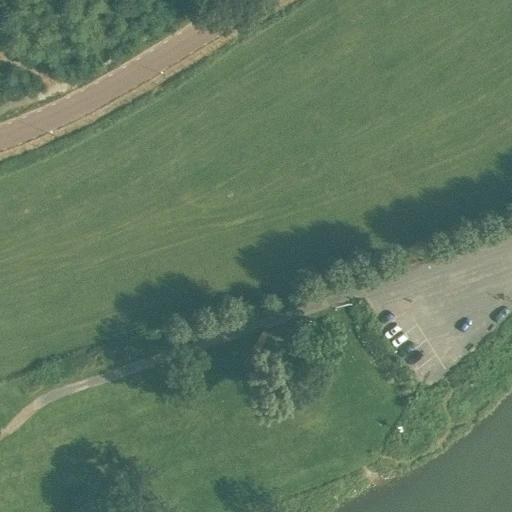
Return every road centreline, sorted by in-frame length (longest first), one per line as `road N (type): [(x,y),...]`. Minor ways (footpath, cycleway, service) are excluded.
road 1 (tertiary): [(0,137),(117,84),(253,0)]
road 2 (unclassified): [(352,295),(511,244)]
